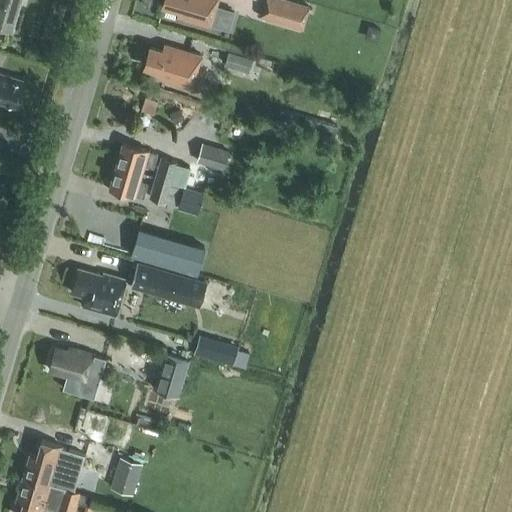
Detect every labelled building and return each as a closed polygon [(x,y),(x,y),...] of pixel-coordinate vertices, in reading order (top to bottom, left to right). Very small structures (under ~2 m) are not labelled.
[(0,0),(0,26),(11,30),(20,0),(0,0)] [(218,0),(165,0),(164,4),(181,10),(179,17),(211,26),(218,0)] [(307,4),(293,0),(260,0),(256,15),(299,28),(307,4)] [(202,55),(167,44),(165,51),(151,47),(146,66),(163,71),(161,78),(193,88),(202,55)] [(225,63),(248,70),(252,57),(229,50),(225,63)] [(0,101),(15,106),(23,79),(0,72),(0,101)] [(156,92),(204,107),(206,101),(158,86),(156,92)] [(116,164),(142,172),(144,165),(153,168),(158,153),(122,142),(116,164)] [(224,169),(229,150),(202,142),(196,161),(224,169)] [(155,176),(171,181),(177,161),(161,156),(155,176)] [(140,180),(142,172),(116,164),(109,187),(125,192),(124,196),(132,198),(133,194),(143,197),(148,182),(140,180)] [(166,201),(171,181),(155,176),(149,196),(166,201)] [(180,184),(171,181),(166,201),(175,203),(180,184)] [(183,186),(177,207),(197,213),(203,192),(183,186)] [(139,226),(131,254),(196,273),(205,246),(139,226)] [(199,306),(207,281),(138,259),(130,285),(199,306)] [(104,275),(79,268),(72,292),(85,296),(82,305),(117,316),(128,280),(104,273),(104,275)] [(239,366),(247,344),(208,329),(200,351),(239,366)] [(56,346),(49,369),(67,374),(66,378),(63,388),(94,397),(106,358),(96,355),(75,348),(74,352),(56,346)] [(179,395),(189,360),(164,352),(153,388),(179,395)] [(30,452),(23,477),(67,490),(68,490),(73,492),(73,489),(84,454),(70,450),(61,447),(62,444),(41,438),(37,454),(30,452)] [(133,494),(143,463),(120,456),(110,487),(133,494)] [(23,477),(17,497),(23,499),(19,511),(58,511),(60,508),(74,511),(77,501),(90,505),(92,497),(73,492),(68,490),(67,490),(23,477)]
